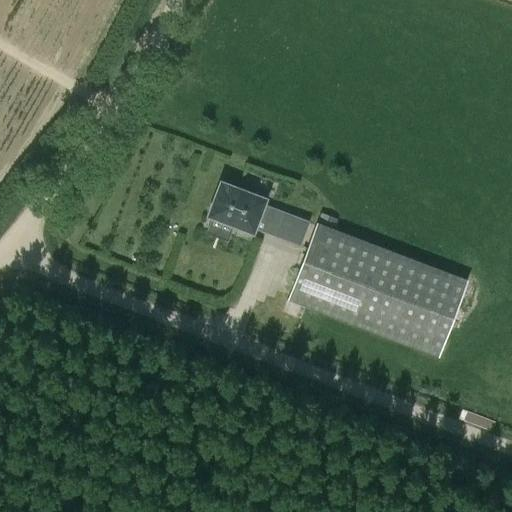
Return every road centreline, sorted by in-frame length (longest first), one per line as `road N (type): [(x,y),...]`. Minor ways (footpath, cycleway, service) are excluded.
road 1 (unclassified): [(511,445),(55,272),(0,242)]
road 2 (unclassified): [(0,239),(80,148),(157,0)]
